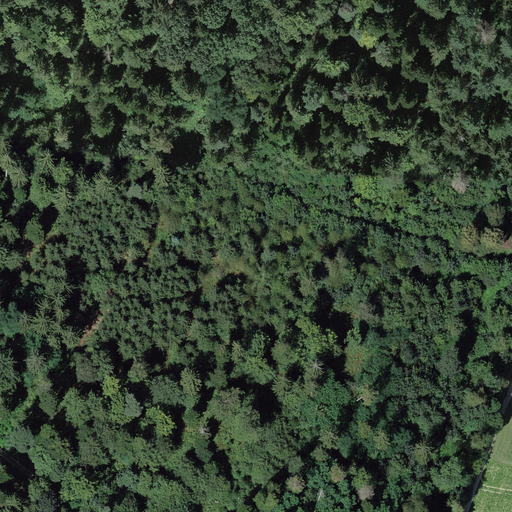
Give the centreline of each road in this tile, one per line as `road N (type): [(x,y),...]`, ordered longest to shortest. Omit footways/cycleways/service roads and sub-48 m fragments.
road 1 (track): [(0,47),(292,201),(358,227),(511,261)]
road 2 (track): [(246,23),(245,98),(274,135),(342,186),(468,233),(497,259)]
road 3 (track): [(0,33),(78,49),(182,53),(246,23),(258,0)]
road 4 (track): [(462,511),(511,384)]
